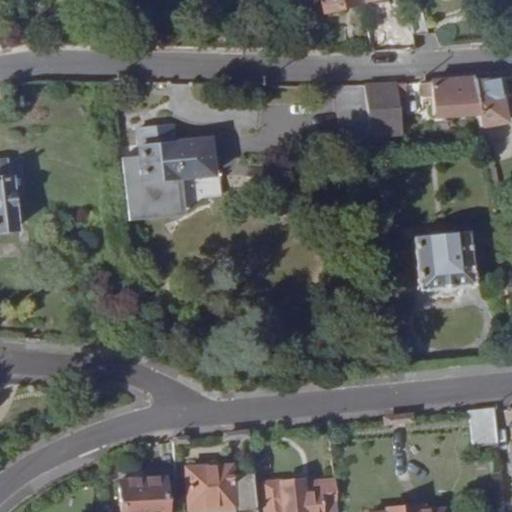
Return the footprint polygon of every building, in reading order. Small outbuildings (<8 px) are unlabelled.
[(320,0),(323,13),(359,5),(358,0),(320,0)] [(498,77),(473,79),(479,115),(480,126),(505,122),(498,77)] [(479,115),(473,79),(420,82),(421,98),(433,98),(434,118),(479,115)] [(405,83),(396,84),(398,101),(406,100),(405,83)] [(388,84),(363,86),(369,137),(369,139),(394,136),(401,136),(398,101),(396,84),(388,84)] [(369,137),(363,86),(333,86),(339,141),(369,137)] [(135,130),(140,182),(214,176),(210,138),(174,142),(173,127),(135,130)] [(0,232),(16,231),(8,158),(0,158),(0,232)] [(390,225),(378,226),(379,239),(392,238),(390,225)] [(417,287),(423,291),(468,286),(472,281),(467,233),(437,237),(436,229),(426,230),(427,238),(412,239),(417,287)] [(497,445),(493,409),(468,411),(472,447),(497,445)] [(184,469),(187,511),(212,511),(236,510),(235,511),(255,511),(253,477),(233,478),(232,465),(184,469)] [(165,511),(164,482),(164,479),(118,481),(119,511),(165,511)] [(260,482),(263,511),(336,511),(334,480),(301,483),(301,480),(280,482),(280,480),(260,482)] [(175,511),(174,481),(164,482),(165,511),(175,511)] [(488,511),(502,511),(500,484),(486,485),(488,511)]
